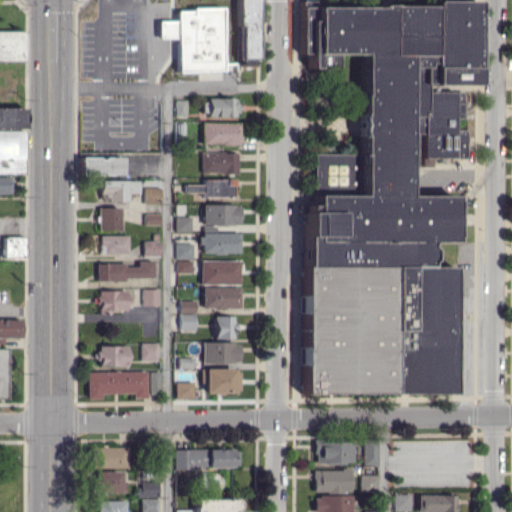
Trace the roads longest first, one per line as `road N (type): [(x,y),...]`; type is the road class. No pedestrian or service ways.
road 1 (residential): [(0,417),(511,410)]
road 2 (residential): [(496,0),(493,511)]
road 3 (residential): [(276,511),(278,0)]
road 4 (primary): [(50,511),(53,84)]
